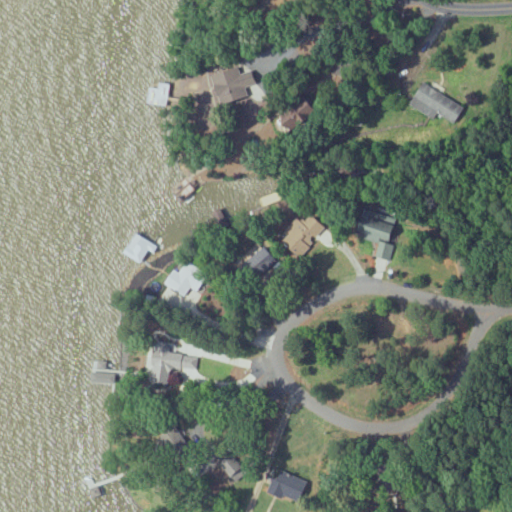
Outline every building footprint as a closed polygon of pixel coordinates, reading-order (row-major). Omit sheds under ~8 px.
[(217,77),(228,106),(251,97),(248,87),(260,82),(255,69),(244,74),(241,67),(217,77)] [(466,108),(424,81),(410,103),(435,119),(440,113),(456,124),(466,108)] [(157,96),(156,102),(166,104),(169,84),(158,82),(156,96),(157,96)] [(314,99),(276,119),(285,137),(324,118),(314,99)] [(306,256),(317,239),(337,251),(346,236),(312,215),(309,221),(299,215),(283,241),(306,256)] [(375,255),(389,259),(397,230),(364,221),(360,236),(379,241),(375,255)] [(238,265),(248,278),(276,258),(266,244),(238,265)] [(209,274),(188,259),(180,271),(176,268),(165,283),(168,286),(159,298),(167,304),(173,297),(189,308),(198,296),(195,293),(209,274)] [(155,349),(154,382),(170,382),(170,367),(197,368),(197,350),(155,349)] [(310,480),(282,470),(279,477),(276,476),(270,490),(302,501),(310,480)]
